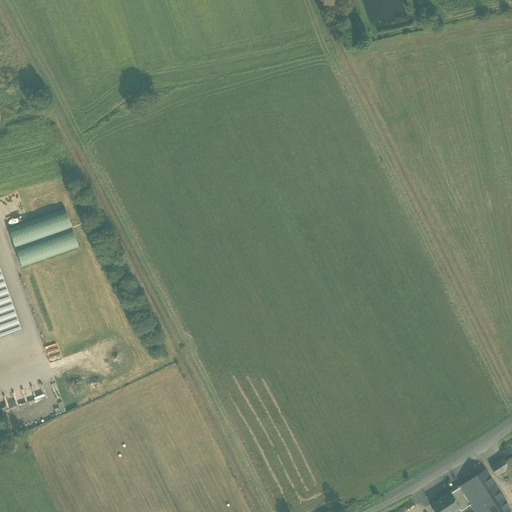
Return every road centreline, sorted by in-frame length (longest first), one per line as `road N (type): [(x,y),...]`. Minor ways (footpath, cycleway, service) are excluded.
road 1 (unclassified): [(511,428),(370,511)]
road 2 (track): [(511,6),(367,39)]
